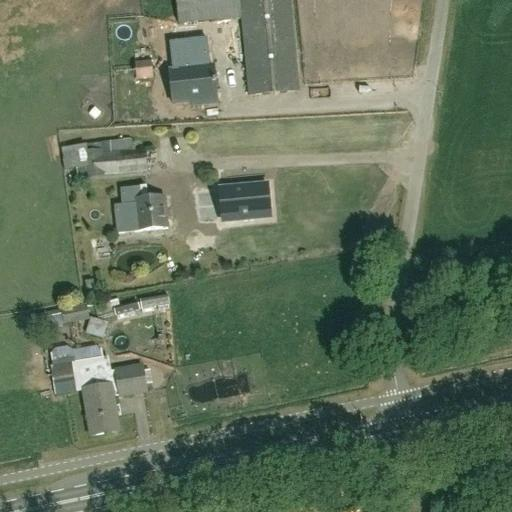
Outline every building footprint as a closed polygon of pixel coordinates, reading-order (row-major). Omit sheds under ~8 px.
[(175,0),(178,24),(191,23),(242,20),(250,98),(299,93),(290,0),(175,0)] [(184,61),(205,60),(203,39),(182,41),(184,61)] [(134,64),(136,81),(152,78),(151,62),(134,64)] [(196,107),(216,105),(213,68),(168,71),(171,105),(196,103),(196,107)] [(419,97),(418,75),(387,76),(388,98),(419,97)] [(99,145),(84,146),(61,148),(63,168),(85,167),(86,177),(146,172),(144,152),(131,153),(131,142),(99,144),(99,145)] [(270,218),(267,187),(219,191),(222,223),(270,218)] [(118,236),(167,230),(164,197),(135,200),(134,189),(121,190),(122,207),(115,207),(118,236)] [(86,291),(93,290),(92,282),(85,283),(86,291)] [(63,325),(89,320),(86,305),(60,310),(63,325)] [(96,326),(94,339),(109,340),(110,328),(96,326)] [(113,398),(146,393),(142,367),(110,373),(108,358),(72,364),(72,365),(51,368),(53,385),(75,382),(77,391),(83,390),(90,437),(119,432),(113,398)]
